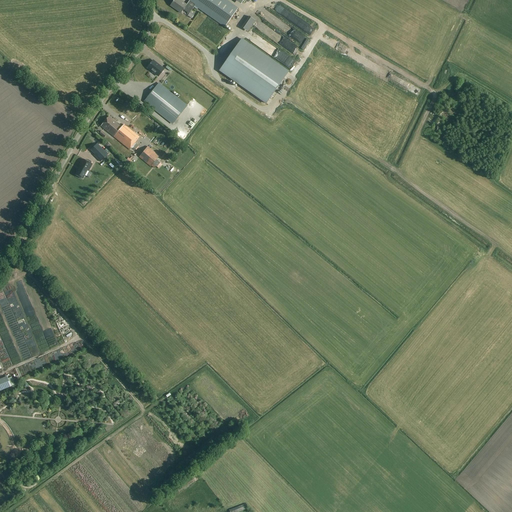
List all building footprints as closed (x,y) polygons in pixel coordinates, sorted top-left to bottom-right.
[(238,8),(226,0),(189,0),(186,5),(179,0),(173,0),(170,6),(180,13),(183,10),(189,14),(194,6),(225,27),(238,8)] [(241,27),(248,32),(255,21),(249,16),(241,27)] [(292,24),(305,32),(309,25),(295,18),(292,24)] [(297,42),(301,37),(276,19),(272,24),(297,42)] [(252,44),(289,67),(294,60),(257,36),(252,44)] [(219,71),(266,104),(289,72),(242,39),(219,71)] [(301,54),(294,68),(298,69),(304,55),(301,54)] [(158,77),(164,70),(153,61),(146,68),(158,77)] [(174,72),(169,78),(183,90),(188,84),(174,72)] [(172,124),(187,105),(159,83),(144,101),(172,124)] [(187,86),(184,92),(204,104),(208,98),(187,86)] [(121,127),(108,116),(100,126),(129,149),(139,137),(123,124),(121,127)] [(100,159),(104,151),(91,144),(87,150),(93,153),(92,155),(100,159)] [(159,169),(162,165),(156,160),(159,156),(147,147),(139,157),(151,167),(151,166),(154,168),(156,166),(159,169)] [(129,155),(134,159),(137,154),(132,151),(129,155)] [(89,171),(93,164),(83,159),(77,169),(79,169),(76,175),(83,178),(88,170),(89,171)] [(0,391),(11,387),(7,377),(0,380),(0,391)] [(179,492),(196,481),(193,477),(176,487),(179,492)]
